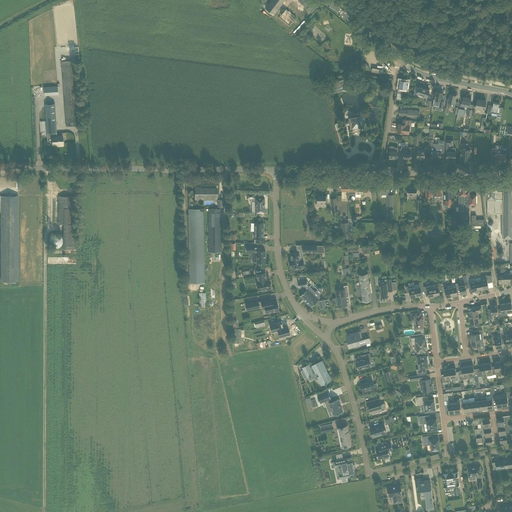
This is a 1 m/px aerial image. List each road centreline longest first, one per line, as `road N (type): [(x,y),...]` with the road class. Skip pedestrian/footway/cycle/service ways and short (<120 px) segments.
road 1 (tertiary): [(275,169),(0,167)]
road 2 (residential): [(447,455),(368,473),(351,395),(325,340)]
road 3 (residential): [(300,314),(277,258),(275,169)]
road 4 (tertiary): [(511,170),(382,170)]
